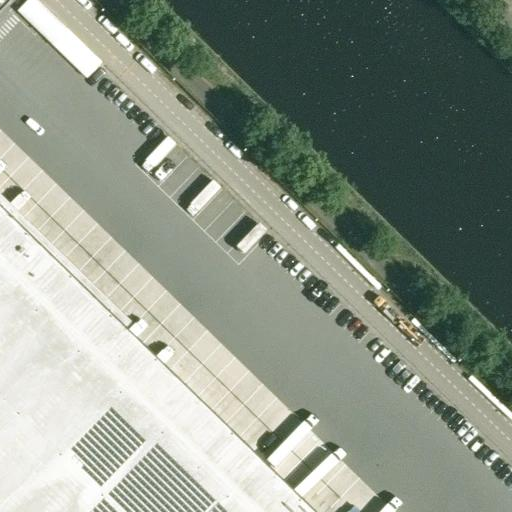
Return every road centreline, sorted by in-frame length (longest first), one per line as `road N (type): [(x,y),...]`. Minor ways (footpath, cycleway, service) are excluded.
road 1 (unclassified): [(511,443),(63,0)]
road 2 (track): [(511,400),(103,0)]
